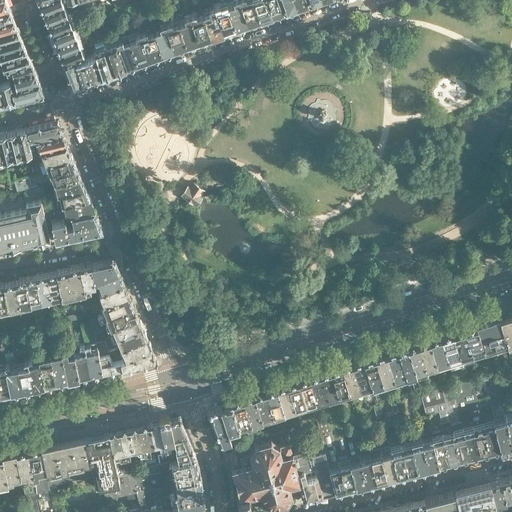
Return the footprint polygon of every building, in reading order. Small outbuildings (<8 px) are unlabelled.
[(0,0),(0,8),(9,6),(9,5),(8,5),(6,0),(0,0)] [(63,2),(62,0),(38,0),(39,0),(43,10),(63,2)] [(248,22),(239,0),(233,0),(234,2),(228,4),(236,27),(248,22)] [(260,18),(253,0),(239,0),(248,22),(260,18)] [(272,14),(267,0),(253,0),(260,18),(272,14)] [(285,9),(281,0),(267,0),(272,14),(285,9)] [(297,5),(295,0),(281,0),(285,9),(297,5)] [(67,13),(63,2),(43,10),(47,21),(67,13)] [(236,27),(228,4),(227,2),(215,6),(223,31),(236,27)] [(0,18),(13,15),(11,10),(10,8),(9,6),(0,8),(0,18)] [(223,31),(215,6),(208,8),(209,11),(203,13),(210,36),(212,35),(223,31)] [(51,30),(83,17),(80,8),(67,13),(47,21),(51,30)] [(210,36),(203,13),(196,16),(194,12),(189,14),(198,40),(210,36)] [(198,40),(189,14),(184,16),(185,20),(179,22),(186,44),(198,40)] [(0,29),(16,25),(13,15),(0,18),(0,29)] [(90,39),(83,17),(51,30),(59,51),(79,43),(90,39)] [(174,49),(165,23),(163,19),(159,21),(161,28),(154,31),(161,53),(174,49)] [(186,44),(179,22),(178,19),(175,19),(165,23),(174,49),(186,44)] [(17,25),(16,25),(0,29),(0,38),(20,33),(20,32),(18,27),(17,25)] [(161,53),(154,31),(147,33),(146,30),(141,32),(149,57),(161,53)] [(149,57),(141,32),(134,34),(136,37),(129,40),(137,62),(149,57)] [(0,47),(23,41),(20,33),(0,38),(0,47)] [(137,62),(129,40),(123,42),(122,38),(116,40),(125,66),(137,62)] [(113,70),(104,44),(103,40),(96,43),(97,47),(93,48),(95,54),(101,75),(113,70)] [(125,66),(116,40),(104,44),(113,70),(125,66)] [(27,50),(23,41),(0,47),(0,53),(1,57),(27,50)] [(82,53),(79,43),(59,51),(63,61),(74,56),(82,53)] [(30,59),(27,50),(1,57),(4,66),(6,66),(30,59)] [(101,75),(95,54),(83,58),(90,78),(101,75)] [(79,82),(72,62),(76,61),(74,56),(63,61),(73,85),(79,82)] [(90,78),(83,58),(76,61),(72,62),(79,82),(90,78)] [(34,67),(30,59),(6,66),(7,70),(13,68),(14,73),(34,67)] [(39,78),(34,67),(14,73),(17,84),(39,78)] [(43,88),(39,78),(17,84),(12,86),(15,98),(41,92),(43,88)] [(15,98),(12,86),(10,79),(0,81),(0,86),(4,101),(15,98)] [(62,130),(58,120),(57,118),(26,126),(29,138),(37,136),(62,130)] [(32,148),(29,138),(26,126),(16,129),(21,151),(32,148)] [(21,151),(16,129),(6,131),(11,153),(21,151)] [(66,141),(62,130),(37,136),(41,147),(66,141)] [(104,136),(101,130),(96,132),(99,138),(104,136)] [(11,153),(6,131),(0,132),(0,149),(1,156),(11,153)] [(71,152),(66,141),(41,147),(46,158),(71,152)] [(76,163),(75,159),(74,159),(71,152),(46,158),(32,161),(35,173),(45,171),(51,169),(76,163)] [(44,183),(56,181),(80,174),(76,163),(51,169),(54,177),(47,179),(45,171),(35,173),(14,178),(17,190),(28,187),(44,183)] [(224,179),(223,172),(206,176),(208,182),(212,181),(224,179)] [(85,184),(80,174),(56,181),(58,191),(60,190),(85,184)] [(199,194),(203,188),(193,182),(190,187),(187,185),(182,193),(196,203),(201,195),(199,194)] [(46,191),(44,183),(28,187),(30,195),(46,191)] [(89,195),(88,191),(87,191),(86,189),(86,188),(85,185),(85,184),(60,190),(62,202),(89,195)] [(69,235),(67,223),(64,212),(72,211),(93,206),(89,195),(62,202),(48,205),(49,208),(55,237),(69,235)] [(137,204),(134,196),(125,200),(128,208),(137,204)] [(55,237),(49,208),(44,210),(41,199),(25,202),(26,207),(0,212),(0,248),(5,247),(6,248),(20,245),(20,244),(34,241),(34,242),(50,239),(50,238),(55,237),(55,238),(55,237)] [(98,216),(97,213),(96,213),(94,209),(95,209),(94,207),(94,206),(93,206),(72,211),(74,221),(98,216)] [(102,225),(98,216),(74,221),(67,223),(69,235),(77,233),(78,233),(78,232),(90,230),(100,228),(102,227),(102,225)] [(118,266),(115,257),(111,256),(95,259),(90,260),(94,278),(97,277),(119,268),(118,266)] [(94,278),(90,260),(80,263),(85,290),(90,289),(89,284),(95,283),(94,278)] [(85,290),(80,263),(68,265),(74,292),(85,290)] [(74,292),(68,265),(56,268),(62,293),(62,295),(74,292)] [(62,293),(56,268),(46,270),(51,295),(62,293)] [(123,279),(119,268),(97,277),(101,288),(123,279)] [(51,295),(46,270),(35,273),(41,297),(51,295)] [(41,297),(35,273),(25,275),(31,300),(41,297)] [(31,300),(25,275),(15,277),(20,302),(31,300)] [(20,302),(15,277),(4,280),(9,304),(20,302)] [(101,301),(128,290),(123,279),(101,288),(98,289),(100,296),(99,297),(101,301)] [(0,306),(9,304),(4,280),(0,280),(0,306)] [(105,313),(132,301),(128,290),(101,301),(105,313)] [(110,324),(111,323),(137,312),(136,308),(134,305),(132,301),(105,313),(97,316),(100,322),(106,319),(105,317),(107,316),(110,324)] [(511,338),(511,311),(499,315),(507,340),(511,338)] [(142,323),(137,312),(111,323),(116,334),(142,323)] [(508,342),(507,340),(499,315),(489,319),(496,344),(502,342),(502,344),(508,342)] [(496,344),(489,319),(478,322),(485,345),(486,347),(496,344)] [(102,370),(96,346),(90,347),(89,342),(95,340),(94,331),(91,320),(80,322),(81,326),(80,326),(90,372),(102,370)] [(485,345),(478,322),(466,326),(473,349),(485,345)] [(147,335),(147,334),(146,334),(142,323),(116,334),(108,337),(111,344),(118,341),(120,345),(146,335),(147,335)] [(67,377),(62,350),(56,325),(45,327),(50,353),(55,380),(67,377)] [(473,349),(466,326),(454,330),(461,353),(473,349)] [(103,339),(99,329),(94,331),(95,340),(103,339)] [(463,357),(461,353),(454,330),(442,333),(450,356),(451,361),(463,357)] [(450,356),(442,333),(430,337),(437,360),(450,356)] [(155,356),(151,347),(151,346),(151,345),(148,337),(147,337),(146,335),(120,345),(107,350),(103,339),(95,340),(96,346),(102,370),(154,359),(155,356)] [(437,360),(430,337),(419,341),(426,364),(437,360)] [(21,387),(16,364),(11,341),(0,343),(1,347),(9,389),(21,387)] [(426,364),(419,341),(408,344),(415,367),(426,364)] [(90,373),(84,343),(73,346),(73,348),(79,375),(90,373)] [(415,367),(408,344),(398,347),(407,374),(412,372),(414,379),(418,377),(415,367)] [(0,391),(9,389),(1,347),(0,347),(0,391)] [(407,374),(398,347),(387,351),(395,378),(407,374)] [(79,375),(73,348),(62,350),(67,377),(79,375)] [(395,378),(387,351),(375,354),(384,381),(395,378)] [(55,380),(50,353),(37,356),(38,359),(43,382),(55,380)] [(384,381),(375,354),(364,358),(372,383),(372,385),(384,381)] [(43,382),(38,359),(32,360),(31,357),(26,358),(32,385),(43,382)] [(32,385),(26,358),(22,359),(23,362),(16,364),(21,387),(32,385)] [(372,383),(364,358),(353,362),(361,387),(372,383)] [(361,387),(353,362),(342,365),(350,390),(361,387)] [(352,396),(350,390),(342,365),(331,368),(339,393),(341,400),(352,396)] [(339,393),(331,368),(320,372),(328,396),(329,401),(336,399),(335,395),(339,393)] [(511,443),(511,439),(506,416),(494,371),(483,374),(487,391),(488,396),(489,400),(493,417),(501,446),(502,446),(508,444),(508,445),(511,443)] [(328,396),(320,372),(309,375),(317,400),(328,396)] [(487,391),(483,374),(452,382),(456,398),(457,404),(468,401),(467,397),(487,391)] [(317,400),(309,375),(298,379),(307,407),(313,405),(312,401),(317,400)] [(307,408),(307,407),(298,379),(287,382),(295,407),(299,405),(301,410),(307,408)] [(295,407),(287,382),(276,386),(286,415),(292,413),(290,408),(295,407)] [(454,431),(448,410),(446,400),(456,398),(452,382),(441,384),(420,390),(425,410),(434,407),(442,435),(448,460),(460,456),(454,431)] [(286,415),(276,386),(265,389),(273,414),(275,419),(286,416),(286,415)] [(273,414),(265,389),(255,393),(263,419),(264,421),(271,419),(270,415),(273,414)] [(263,419),(255,393),(244,396),(252,423),(263,419)] [(252,423),(244,396),(233,399),(240,423),(241,426),(252,423)] [(458,408),(457,404),(456,398),(446,400),(448,410),(458,408)] [(240,423),(233,399),(220,403),(229,427),(240,423)] [(229,427),(220,403),(211,406),(210,407),(211,407),(210,409),(209,409),(210,410),(213,417),(222,439),(232,436),(229,427)] [(356,484),(343,435),(341,426),(338,427),(334,412),(316,417),(323,442),(335,489),(356,484)] [(180,418),(180,417),(177,415),(177,416),(170,417),(176,445),(173,445),(176,459),(196,454),(195,453),(191,443),(191,444),(180,418)] [(176,445),(170,417),(150,421),(155,442),(159,463),(169,461),(176,459),(173,445),(176,445)] [(501,446),(493,417),(483,419),(484,424),(490,449),(501,446)] [(373,426),(371,419),(360,422),(362,429),(373,426)] [(155,442),(150,421),(140,423),(146,451),(151,450),(150,443),(155,442)] [(146,451),(140,423),(130,425),(134,447),(134,449),(140,447),(141,452),(146,451)] [(438,462),(432,437),(428,424),(418,426),(428,465),(438,462)] [(490,449),(484,424),(474,427),(480,451),(490,449)] [(134,447),(130,425),(119,428),(125,456),(130,455),(128,448),(134,447)] [(480,451),(474,427),(464,429),(470,454),(480,451)] [(128,471),(125,456),(119,428),(109,430),(118,473),(128,471)] [(470,454),(464,429),(454,431),(460,456),(470,454)] [(118,473),(109,430),(86,435),(94,473),(96,473),(99,482),(102,482),(119,478),(118,473)] [(366,481),(360,456),(358,457),(352,433),(343,435),(356,484),(366,481)] [(94,473),(86,435),(41,444),(48,483),(94,473)] [(428,465),(420,435),(410,438),(412,443),(418,467),(428,465)] [(448,460),(442,435),(432,437),(438,462),(448,460)] [(304,497),(305,497),(323,493),(310,446),(292,451),(289,441),(287,442),(286,437),(280,439),(281,442),(279,443),(271,439),(255,443),(250,451),(249,451),(249,452),(241,454),(240,450),(236,448),(233,449),(230,453),(234,465),(232,465),(240,495),(237,495),(240,506),(251,504),(252,504),(252,503),(261,501),(262,501),(263,500),(271,505),(287,501),(292,493),(294,493),(295,496),(301,495),(299,490),(301,490),(303,496),(303,497),(304,497)] [(335,489),(323,442),(310,446),(323,493),(335,489)] [(418,467),(412,443),(401,445),(408,470),(418,467)] [(49,486),(48,483),(41,444),(16,450),(21,473),(26,495),(29,494),(40,489),(49,486)] [(408,470),(401,445),(391,448),(397,473),(408,470)] [(397,473),(391,448),(381,451),(387,476),(397,473)] [(21,473),(16,450),(2,453),(8,480),(14,479),(13,474),(21,473)] [(387,476),(381,451),(371,453),(377,478),(387,476)] [(377,478),(371,453),(360,456),(366,481),(377,478)] [(199,464),(196,454),(176,459),(169,461),(171,471),(199,464)] [(151,511),(150,506),(149,497),(157,496),(155,485),(201,474),(199,464),(171,471),(169,461),(159,463),(128,471),(118,473),(119,478),(102,482),(105,497),(116,495),(127,492),(138,490),(140,501),(142,511),(151,511)] [(177,491),(202,484),(201,474),(155,485),(157,496),(169,493),(169,492),(177,490),(177,491)] [(511,474),(501,477),(506,496),(511,494),(511,474)] [(506,498),(506,496),(501,477),(490,480),(495,504),(501,502),(500,500),(506,498)] [(497,511),(495,504),(490,480),(489,480),(478,483),(484,511),(497,511)] [(484,511),(478,483),(466,486),(472,511),(484,511)] [(203,493),(202,485),(202,484),(177,491),(177,490),(169,492),(169,493),(170,497),(176,496),(176,500),(203,493)] [(35,511),(32,494),(37,493),(42,491),(43,492),(50,490),(49,486),(40,489),(29,494),(32,511),(35,511)] [(472,511),(466,486),(456,489),(456,488),(455,489),(460,511),(472,511)] [(460,511),(455,489),(424,497),(427,511),(460,511)] [(140,501),(138,490),(127,492),(129,503),(140,501)] [(204,502),(204,500),(203,493),(176,500),(177,504),(172,505),(173,509),(204,502)] [(117,502),(116,495),(105,497),(106,505),(110,504),(109,500),(113,500),(113,503),(117,502)] [(427,511),(424,497),(413,500),(416,511),(427,511)] [(416,511),(413,500),(403,503),(405,511),(416,511)] [(204,511),(204,502),(173,509),(173,511),(204,511)] [(405,511),(403,503),(392,505),(393,511),(405,511)]
